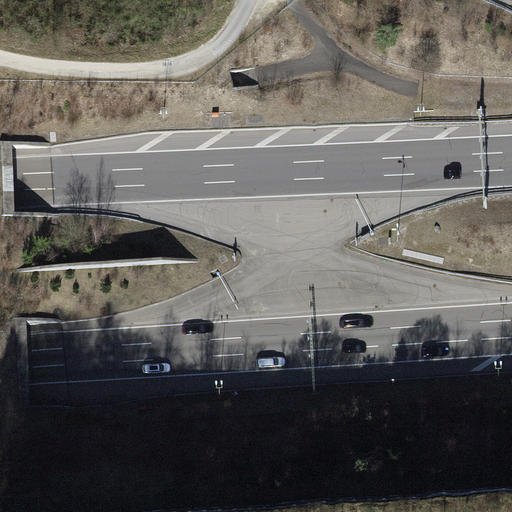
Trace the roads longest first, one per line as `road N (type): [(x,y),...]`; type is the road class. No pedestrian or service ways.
road 1 (motorway): [(0,362),(511,328)]
road 2 (motorway): [(437,165),(0,184)]
road 3 (track): [(256,0),(230,34),(194,61),(147,70),(27,63),(0,54)]
